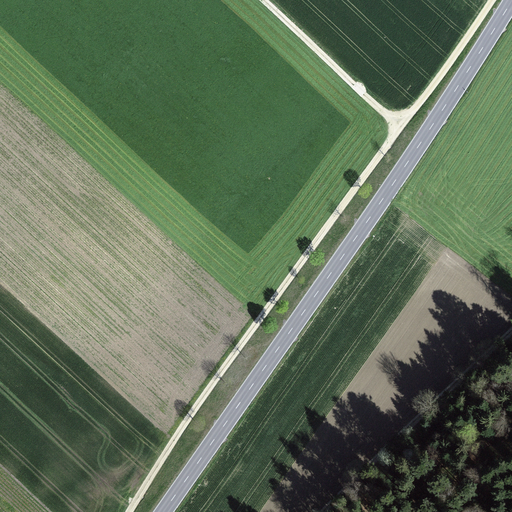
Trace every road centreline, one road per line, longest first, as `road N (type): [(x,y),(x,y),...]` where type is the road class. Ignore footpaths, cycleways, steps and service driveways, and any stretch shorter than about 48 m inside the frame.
road 1 (secondary): [(163,511),(511,0)]
road 2 (track): [(399,127),(129,511)]
road 3 (track): [(337,511),(511,332)]
road 4 (track): [(399,127),(260,0)]
road 5 (track): [(490,0),(399,127)]
